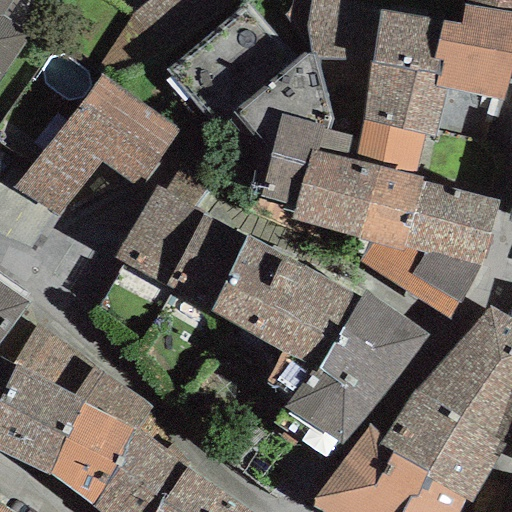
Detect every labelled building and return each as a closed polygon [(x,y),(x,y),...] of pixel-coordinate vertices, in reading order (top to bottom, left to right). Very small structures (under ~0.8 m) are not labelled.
[(0,0),(0,79),(29,35),(2,17),(12,0),(0,0)] [(166,58),(230,0),(146,0),(129,16),(166,58)] [(310,0),(288,0),(285,22),(306,26),(310,0)] [(441,23),(380,11),(380,5),(345,0),(310,0),(306,26),(309,53),(310,58),(315,58),(368,60),(361,121),(422,133),(433,136),(443,89),(435,88),(441,62),(433,60),(441,23)] [(511,0),(459,0),(459,3),(463,4),(511,14),(511,0)] [(511,61),(511,14),(463,4),(459,26),(441,23),(433,60),(441,62),(435,88),(443,89),(503,102),(511,61)] [(293,61),(246,5),(166,71),(213,127),(231,112),(293,61)] [(331,120),(315,58),(310,58),(309,53),(302,54),(293,61),(231,112),(269,157),(256,197),(293,208),(309,149),(353,160),(357,138),(328,130),(331,120)] [(96,74),(56,135),(12,187),(54,219),(100,164),(138,190),(178,129),(96,74)] [(413,176),(422,133),(361,121),(357,138),(353,160),(413,176)] [(422,179),(413,176),(353,160),(309,149),(293,208),(290,222),(373,243),(403,251),(404,249),(422,180),(422,179)] [(208,312),(244,236),(195,208),(206,190),(175,171),(164,189),(156,185),(113,257),(208,312)] [(479,265),(497,200),(422,180),(404,249),(423,254),(424,251),(479,265)] [(318,276),(244,236),(208,312),(280,351),(318,276)] [(448,319),(479,265),(424,251),(423,254),(404,249),(403,251),(373,243),(357,260),(448,319)] [(318,365),(358,299),(318,276),(280,351),(264,384),(290,396),(300,382),(303,384),(318,365)] [(0,340),(29,304),(0,283),(0,340)] [(358,299),(318,365),(371,410),(431,337),(365,288),(358,299)] [(511,319),(487,306),(413,391),(503,445),(511,422),(511,319)] [(82,403),(100,374),(36,324),(14,365),(82,403)] [(0,452),(48,476),(82,403),(14,365),(2,386),(0,384),(0,452)] [(269,423),(326,457),(371,410),(318,365),(303,384),(300,382),(290,396),(269,423)] [(150,408),(100,374),(82,403),(134,431),(150,408)] [(470,504),(503,445),(413,391),(385,433),(377,445),(425,472),(422,475),(462,499),(470,504)] [(90,505),(134,431),(82,403),(48,476),(90,505)] [(377,445),(385,433),(369,425),(309,505),(320,511),(456,511),(462,499),(422,475),(425,472),(377,445)] [(98,511),(152,511),(184,467),(134,431),(90,505),(98,511)] [(250,511),(184,467),(152,511),(250,511)]
